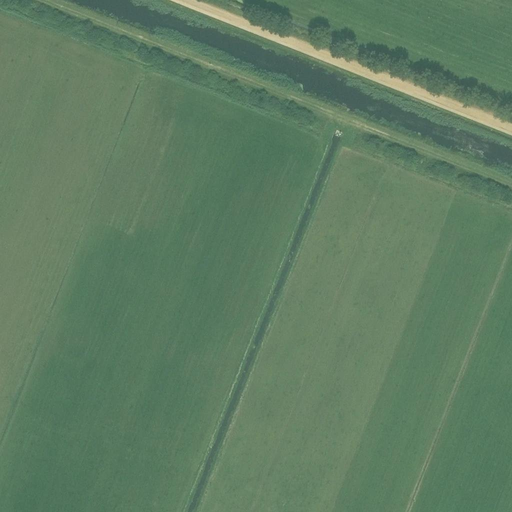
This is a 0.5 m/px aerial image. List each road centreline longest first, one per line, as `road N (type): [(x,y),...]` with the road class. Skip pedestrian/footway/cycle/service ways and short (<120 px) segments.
road 1 (track): [(47,0),(511,184)]
road 2 (track): [(511,126),(186,0)]
